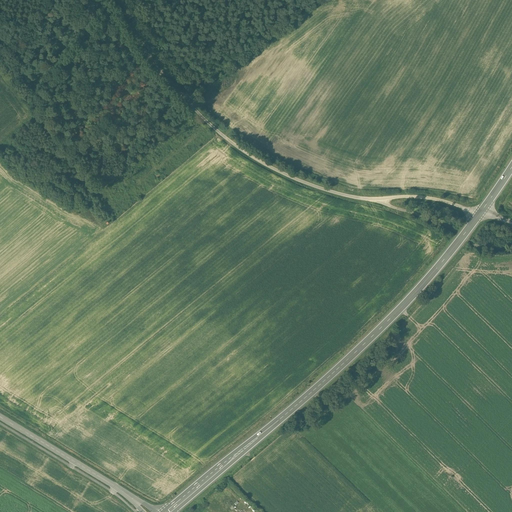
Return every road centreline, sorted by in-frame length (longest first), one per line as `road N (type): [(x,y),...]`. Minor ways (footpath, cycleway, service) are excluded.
road 1 (unclassified): [(479,213),(437,199),(359,198),(268,166),(182,97),(116,0)]
road 2 (secondary): [(479,213),(370,338),(168,511)]
road 3 (tertiary): [(0,416),(149,511)]
road 4 (track): [(511,248),(475,244),(379,198)]
road 5 (track): [(100,0),(23,94)]
